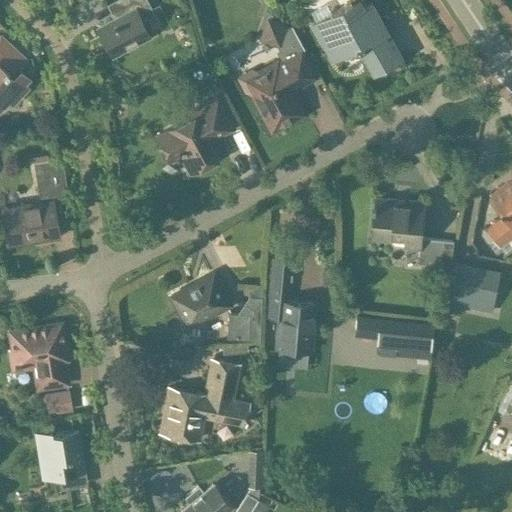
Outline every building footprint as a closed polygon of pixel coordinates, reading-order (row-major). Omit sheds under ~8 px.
[(115,0),(107,4),(115,18),(99,27),(114,55),(149,37),(141,22),(155,14),(147,0),(115,0)] [(377,73),(403,59),(372,2),(356,11),(351,3),(316,22),(336,60),(362,46),(377,73)] [(23,84),(29,78),(15,64),(23,56),(2,37),(0,39),(0,107),(10,97),(14,101),(27,88),(23,84)] [(291,90),(316,77),(303,51),(256,75),(254,70),(245,75),(243,83),(247,91),(252,88),(273,128),(303,113),(291,90)] [(217,158),(207,141),(230,128),(215,100),(191,112),(193,116),(157,136),(170,160),(181,155),(191,172),(217,158)] [(33,163),(39,200),(68,196),(62,158),(33,163)] [(507,217),(511,213),(511,179),(491,194),(506,215),(507,217)] [(455,241),(423,237),(426,203),(377,198),(373,237),(406,241),(405,246),(422,247),(420,262),(452,265),(455,241)] [(9,243),(57,235),(52,201),(3,209),(9,243)] [(500,247),(511,238),(511,213),(507,217),(506,215),(487,228),(500,247)] [(273,259),(270,286),(270,287),(286,289),(290,289),(293,261),(273,259)] [(495,303),(501,272),(455,264),(449,295),(495,303)] [(213,273),(171,296),(188,326),(229,304),(213,273)] [(285,300),(286,289),(270,287),(267,316),(279,318),(275,347),(311,351),(316,304),(285,300)] [(248,297),(247,298),(237,313),(227,313),(227,339),(261,340),(261,297),(248,297)] [(430,300),(428,312),(442,314),(444,302),(430,300)] [(382,319),(356,316),(355,334),(381,337),(382,319)] [(38,388),(67,383),(63,359),(67,358),(61,323),(9,331),(15,366),(34,363),(38,388)] [(212,359),(205,394),(169,387),(160,432),(199,439),(203,416),(244,425),(249,403),(231,399),(239,364),(212,359)] [(424,419),(428,383),(404,381),(400,417),(424,419)] [(71,410),(68,389),(44,393),(48,414),(71,410)] [(87,485),(85,472),(84,472),(78,429),(51,434),(51,430),(34,433),(40,467),(55,465),(57,475),(59,490),(87,485)] [(213,483),(180,510),(182,511),(226,511),(233,507),(213,483)] [(234,511),(249,511),(258,500),(247,493),(234,511)] [(258,500),(249,511),(265,511),(269,506),(258,499),(258,500)]
